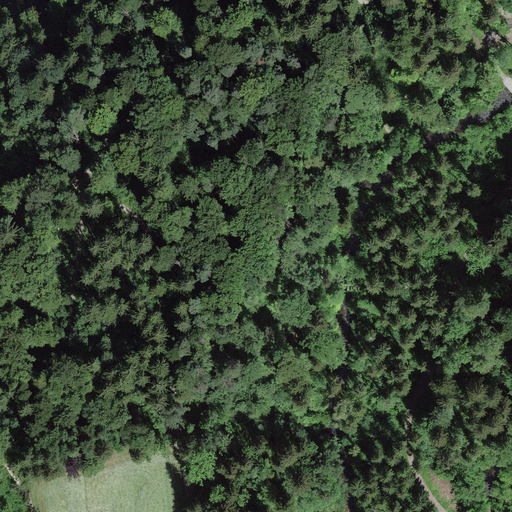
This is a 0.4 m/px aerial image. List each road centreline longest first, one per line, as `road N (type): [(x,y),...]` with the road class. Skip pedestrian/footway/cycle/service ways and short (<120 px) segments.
road 1 (track): [(193,511),(144,227),(81,182),(0,192)]
road 2 (track): [(355,163),(317,243),(296,322),(263,373),(223,398),(176,406)]
road 3 (track): [(511,193),(444,338),(432,389)]
road 4 (track): [(432,389),(415,447),(424,491),(443,511)]
